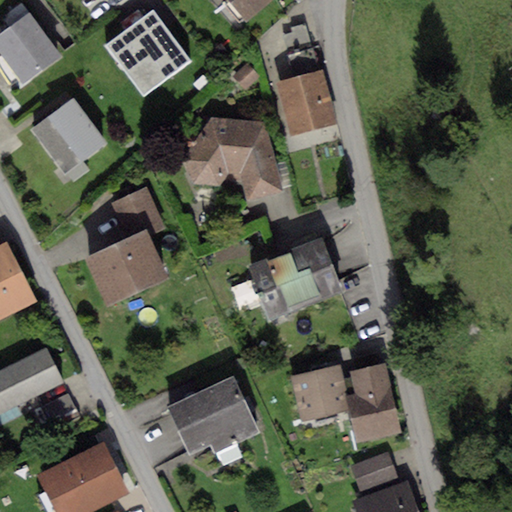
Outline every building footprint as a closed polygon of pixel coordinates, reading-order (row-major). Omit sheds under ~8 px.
[(225,0),(245,22),(270,0),(225,0)] [(28,12),(0,32),(0,54),(22,85),(61,57),(28,12)] [(152,12),(107,47),(145,96),(190,61),(152,12)] [(283,36),(294,79),(319,73),(306,25),(290,29),(292,34),(283,36)] [(246,64),(233,77),(246,90),(259,77),(246,64)] [(294,79),(274,84),(286,136),(336,125),(324,72),(319,73),(294,79)] [(73,99),(31,129),(64,174),(106,144),(73,99)] [(189,148),(181,159),(192,184),(218,186),(226,177),(240,182),(246,201),(281,191),(265,123),(212,117),(200,133),(194,130),(188,131),(184,138),(183,144),(189,148)] [(111,204),(127,239),(145,231),(162,223),(146,188),(111,204)] [(127,239),(84,259),(105,304),(166,277),(145,231),(127,239)] [(319,240),(248,267),(270,323),(340,295),(319,240)] [(0,246),(0,317),(35,301),(8,243),(3,245),(0,246)] [(46,347),(0,369),(0,411),(63,380),(46,347)] [(384,363),(351,371),(356,393),(345,395),(349,411),(356,442),(400,432),(384,363)] [(339,366),(289,378),(300,422),(349,411),(345,395),(339,366)] [(233,375),(167,406),(189,453),(212,442),(216,452),(259,432),(233,375)] [(68,394),(46,404),(59,429),(81,419),(68,394)] [(102,444),(38,474),(56,511),(84,511),(125,492),(102,444)] [(388,454),(351,465),(359,491),(396,480),(388,454)] [(420,511),(409,480),(353,501),(356,511),(420,511)]
